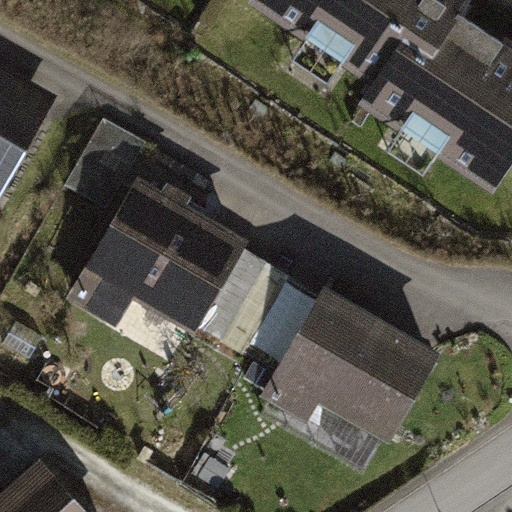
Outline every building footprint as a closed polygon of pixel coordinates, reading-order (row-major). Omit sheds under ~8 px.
[(474,0),(248,0),(243,9),(365,88),(351,110),(480,194),(511,144),(511,58),(459,24),(474,0)] [(0,199),(56,98),(0,66),(0,199)] [(286,275),(132,186),(70,292),(167,349),(177,331),(234,364),(286,275)] [(438,360),(321,294),(260,401),(299,423),(307,408),(386,452),(438,360)] [(0,511),(99,511),(36,441),(0,472),(0,511)]
